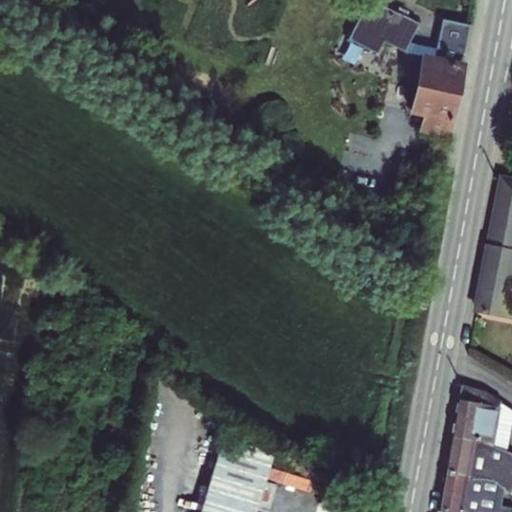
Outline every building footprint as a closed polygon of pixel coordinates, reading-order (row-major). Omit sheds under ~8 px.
[(389,88),(421,17),(385,0),(380,0),(364,33),(357,31),(342,65),(389,88)] [(453,130),(467,60),(424,52),(413,104),(427,107),(424,123),(436,126),(453,130)] [(511,182),(503,181),(478,313),(511,320),(511,182)] [(494,441),(500,401),(487,391),(463,385),(454,436),(488,442),(489,440),(494,441)] [(507,451),(511,426),(511,409),(500,401),(494,441),(489,440),(488,442),(495,446),(507,451)] [(495,446),(488,442),(454,436),(447,470),(481,477),(489,479),(490,480),(491,481),(496,484),(511,495),(511,453),(507,451),(495,446)] [(254,511),(273,452),(223,437),(201,511),(254,511)] [(447,470),(440,507),(470,511),(511,511),(511,508),(492,505),(496,484),(491,481),(490,480),(489,479),(481,477),(447,470)]
